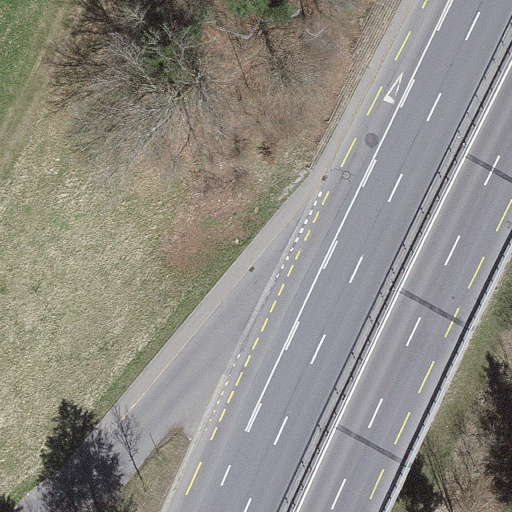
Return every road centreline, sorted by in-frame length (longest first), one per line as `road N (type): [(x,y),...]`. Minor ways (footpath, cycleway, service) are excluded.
road 1 (primary): [(472,18),(240,511)]
road 2 (primary): [(338,511),(511,145)]
road 3 (track): [(68,19),(0,154)]
